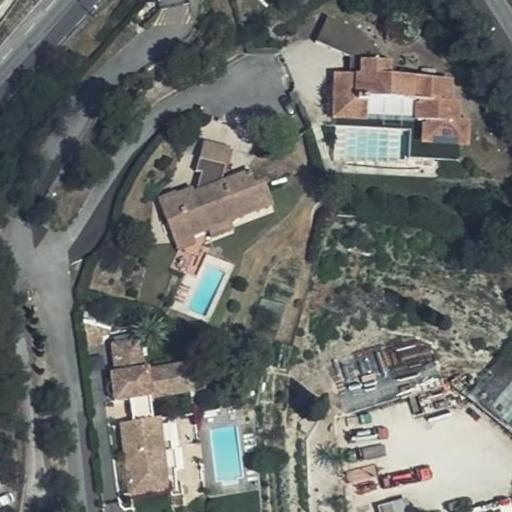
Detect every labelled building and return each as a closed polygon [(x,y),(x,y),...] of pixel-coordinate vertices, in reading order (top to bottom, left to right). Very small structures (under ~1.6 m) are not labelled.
[(332,43),(342,18),(310,3),(299,27),(332,43)] [(374,33),(342,18),(332,43),(337,60),(320,65),(315,120),(347,123),(349,103),(357,103),(402,105),(401,126),(408,127),(407,148),(444,150),(445,146),(452,146),(452,127),(443,127),(443,118),(436,117),(437,93),(430,92),(430,84),(386,81),(374,33)] [(443,169),(444,150),(407,148),(408,127),(401,126),(402,105),(357,103),(349,103),(347,123),(315,120),(314,132),(322,132),(393,136),(392,166),(443,169)] [(187,179),(192,180),(213,184),(221,152),(194,147),(187,179)] [(213,184),(192,180),(187,201),(212,191),(213,184)] [(212,191),(187,201),(185,202),(183,199),(167,206),(165,204),(147,210),(164,255),(184,248),(183,244),(199,239),(214,233),(260,215),(252,195),(244,197),(238,182),(212,191)] [(219,251),(214,233),(199,239),(204,255),(219,251)] [(184,248),(164,255),(169,268),(188,262),(184,248)] [(505,325),(441,284),(374,265),(336,266),(338,285),(371,284),(443,309),(493,342),(505,325)] [(84,294),(62,289),(66,316),(87,314),(84,294)] [(117,464),(159,460),(152,411),(148,412),(145,387),(187,382),(184,357),(132,363),(128,331),(101,335),(106,367),(100,367),(103,392),(121,390),(123,415),(111,416),(117,464)] [(511,348),(507,344),(461,402),(511,444),(511,348)] [(159,460),(173,458),(171,443),(169,443),(165,410),(152,411),(159,460)] [(174,462),(173,458),(159,460),(162,485),(173,484),(170,463),(174,462)] [(162,485),(159,460),(117,464),(121,491),(162,485)]
